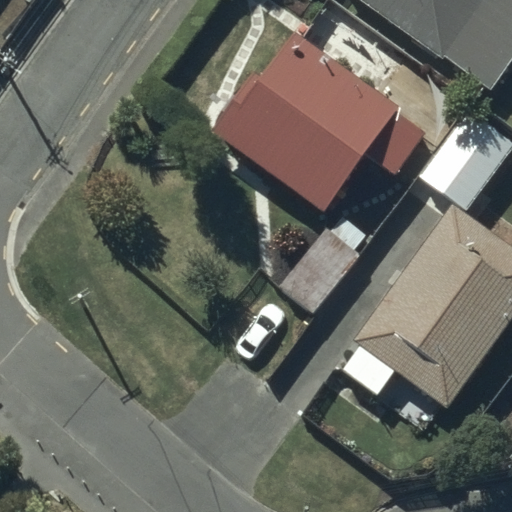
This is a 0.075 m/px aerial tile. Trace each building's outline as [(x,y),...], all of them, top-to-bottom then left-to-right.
[(511,0),(368,0),(442,51),(444,49),(491,82),(511,50),(511,0)] [(394,101),(398,95),(294,18),(261,62),(254,56),(208,119),(321,203),(364,145),(394,168),(426,125),(394,101)] [(511,136),(466,102),(417,169),(466,202),(511,139),(511,136)] [(511,306),(511,239),(451,196),(349,330),(359,338),(342,362),(378,388),(395,365),(445,400),(511,306)] [(326,223),(279,280),(312,308),(360,250),(353,244),(365,230),(342,211),(330,226),(326,223)]
